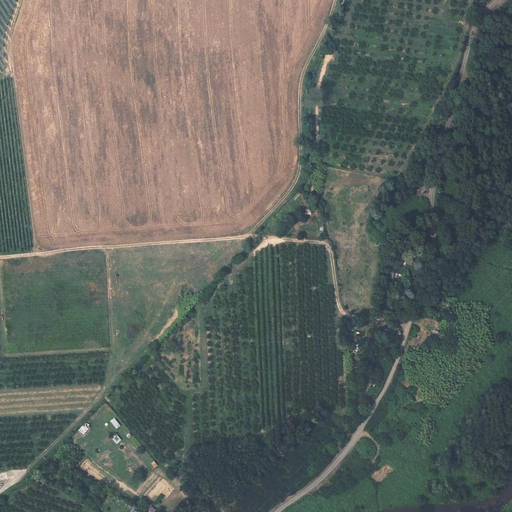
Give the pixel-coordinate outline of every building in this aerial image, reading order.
[(437,339),(440,333),(434,330),(431,336),(437,339)] [(352,368),(350,373),(355,374),(355,375),(361,376),(362,370),(357,369),(352,368)] [(115,419),(111,422),(116,429),(120,426),(115,419)] [(83,425),(79,431),(83,435),(89,428),(88,427),(86,428),(83,425)] [(112,437),(116,443),(121,441),(117,434),(112,437)]
